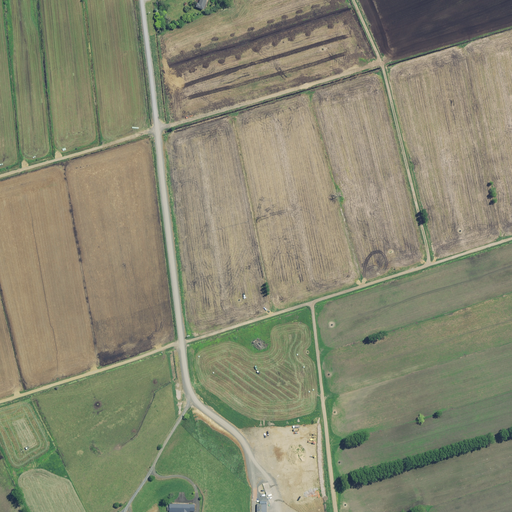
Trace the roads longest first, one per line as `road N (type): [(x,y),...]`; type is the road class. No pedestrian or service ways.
road 1 (track): [(511,232),(0,397)]
road 2 (track): [(355,0),(383,62),(429,262)]
road 3 (track): [(173,339),(156,128)]
road 4 (unclassified): [(141,0),(156,128)]
